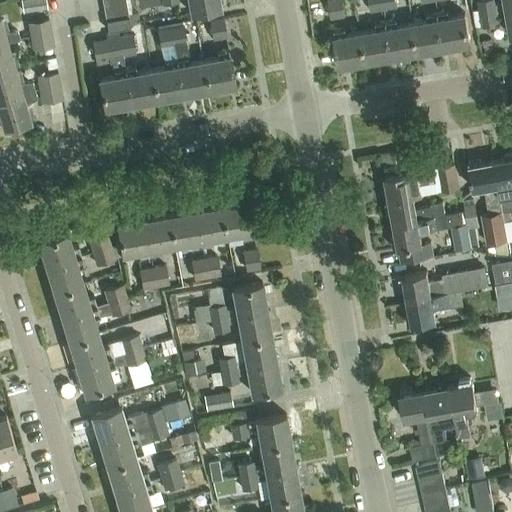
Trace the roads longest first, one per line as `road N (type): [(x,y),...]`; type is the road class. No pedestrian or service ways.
road 1 (unclassified): [(378,511),(304,111)]
road 2 (residential): [(0,166),(304,111)]
road 3 (residential): [(77,511),(0,257)]
road 4 (residential): [(304,111),(511,75)]
